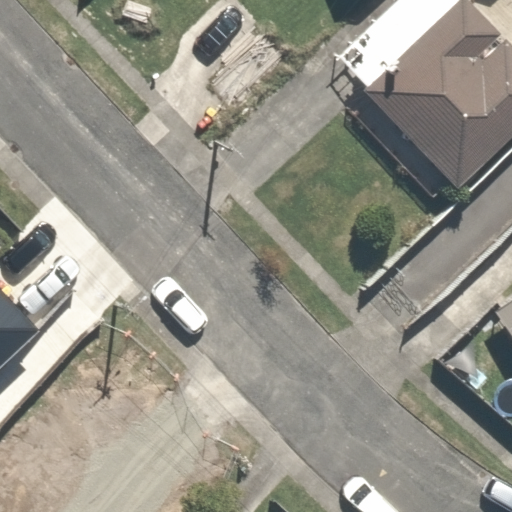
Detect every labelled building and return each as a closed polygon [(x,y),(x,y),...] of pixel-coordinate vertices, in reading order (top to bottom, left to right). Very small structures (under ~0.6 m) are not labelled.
[(511,112),(511,65),(453,0),(387,0),(324,57),(435,181),(511,112)] [(0,364),(38,329),(0,289),(0,364)] [(511,311),(467,343),(511,394),(511,311)] [(165,432),(107,504),(116,511),(178,511),(213,470),(165,432)] [(0,511),(86,511),(29,465),(0,500),(0,511)]
